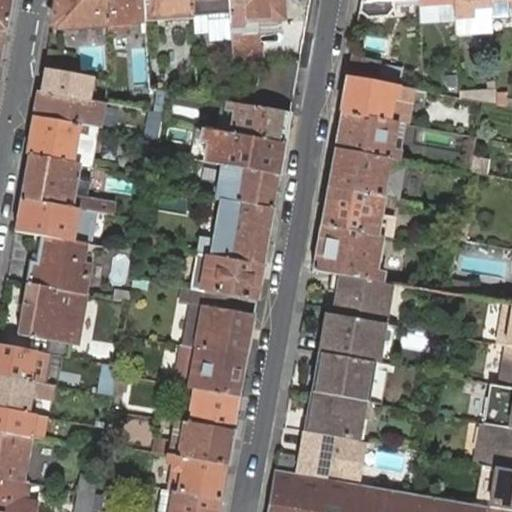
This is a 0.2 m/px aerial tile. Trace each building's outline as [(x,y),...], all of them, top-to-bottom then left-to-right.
[(0,0),(0,31),(7,31),(12,0),(0,0)] [(57,0),(53,25),(57,29),(108,24),(106,0),(57,0)] [(106,0),(108,24),(109,32),(127,30),(130,26),(130,23),(146,22),(144,0),(106,0)] [(191,0),(144,0),(146,22),(146,26),(193,22),(191,0)] [(228,0),(191,0),(193,22),(193,28),(208,27),(209,43),(232,41),(231,33),(230,18),(228,0)] [(280,0),(228,0),(230,18),(231,33),(232,41),(234,65),(240,65),(250,64),(261,64),(263,63),(261,48),(258,47),(257,32),(257,20),(282,18),(280,0)] [(361,0),(360,7),(359,12),(368,20),(387,18),(395,9),(394,5),(419,4),(418,0),(361,0)] [(489,0),(453,0),(454,3),(454,19),(456,35),(456,41),(473,39),(473,34),(492,34),(491,8),(491,7),(490,1),(489,0)] [(511,0),(489,0),(490,1),(491,7),(491,8),(511,7),(511,0)] [(454,3),(419,6),(420,21),(454,19),(454,3)] [(257,20),(257,32),(282,31),(282,18),(257,20)] [(59,38),(52,36),(46,68),(72,73),(76,57),(57,53),(59,38)] [(352,56),(348,78),(377,83),(380,65),(381,61),(352,56)] [(252,108),(290,115),(300,62),(263,63),(261,64),(252,108)] [(383,84),(386,68),(386,67),(380,65),(377,83),(383,84)] [(383,84),(394,86),(397,70),(386,68),(383,84)] [(45,71),(41,92),(89,100),(92,79),(45,71)] [(348,78),(341,113),(388,122),(396,123),(404,124),(406,125),(407,125),(413,90),(402,88),(398,87),(394,86),(383,84),(377,83),(348,78)] [(460,99),(482,103),(497,105),(496,90),(460,93),(460,99)] [(41,92),(36,118),(85,127),(95,130),(97,130),(99,130),(104,103),(89,100),(41,92)] [(506,94),(497,94),(497,105),(506,106),(506,94)] [(231,136),(285,145),(290,115),(252,108),(229,104),(228,110),(235,112),(231,136)] [(341,113),(334,150),(389,160),(399,162),(406,125),(404,124),(396,123),(388,122),(341,113)] [(88,135),(95,130),(85,127),(36,118),(29,155),(71,163),(73,157),(77,134),(88,135)] [(88,135),(77,134),(73,157),(91,160),(97,130),(95,130),(88,135)] [(223,165),(279,175),(285,145),(231,136),(204,130),(201,144),(208,146),(205,162),(223,165)] [(463,173),(470,174),(470,172),(473,157),(477,137),(470,137),(463,173)] [(199,161),(205,162),(208,146),(201,144),(199,161)] [(334,150),(327,188),(382,198),(389,199),(397,201),(399,189),(404,163),(389,160),(334,150)] [(73,197),(79,165),(71,163),(29,155),(21,201),(71,209),(78,211),(86,213),(86,212),(112,216),(114,204),(88,199),(88,200),(73,197)] [(473,157),(470,172),(485,175),(488,160),(473,157)] [(273,210),(279,175),(223,165),(217,200),(220,201),(273,210)] [(327,188),(321,226),(376,236),(381,205),(387,207),(389,199),(382,198),(327,188)] [(21,201),(15,232),(42,237),(72,242),(78,211),(71,209),(21,201)] [(263,267),(273,210),(220,201),(211,257),(263,267)] [(376,236),(382,236),(387,207),(381,205),(376,236)] [(81,244),(87,213),(86,213),(78,211),(72,242),(81,244)] [(339,276),(382,283),(384,274),(376,273),(382,236),(376,236),(321,226),(312,272),(332,275),(339,276)] [(83,265),(86,245),(81,244),(72,242),(42,237),(37,264),(31,263),(27,285),(85,295),(91,266),(83,265)] [(257,301),(263,267),(211,257),(197,254),(190,290),(204,293),(229,297),(257,301)] [(336,292),(339,276),(332,275),(329,291),(336,292)] [(383,324),(390,284),(387,283),(382,283),(339,276),(336,292),(332,315),(379,324),(383,324)] [(77,345),(86,296),(85,295),(27,285),(18,334),(77,345)] [(204,307),(226,311),(229,297),(204,293),(190,290),(180,288),(177,302),(194,305),(204,307)] [(254,316),(257,301),(229,297),(226,311),(204,307),(194,305),(193,314),(202,316),(196,349),(247,358),(254,316)] [(511,306),(505,305),(498,345),(508,347),(511,347),(511,306)] [(202,316),(193,314),(188,347),(196,349),(202,316)] [(376,364),(383,324),(379,324),(332,315),(325,314),(318,354),(372,363),(376,364)] [(395,327),(383,324),(376,364),(388,366),(395,327)] [(0,345),(0,376),(30,382),(35,352),(0,345)] [(189,388),(196,349),(188,347),(181,387),(189,388)] [(500,386),(511,388),(511,347),(508,347),(500,386)] [(240,397),(247,358),(196,349),(189,388),(195,389),(240,397)] [(35,352),(30,382),(44,384),(49,355),(35,352)] [(318,354),(311,393),(365,402),(369,403),(375,366),(376,364),(372,363),(318,354)] [(113,397),(113,392),(116,375),(118,367),(105,364),(100,395),(113,397)] [(124,394),(127,377),(116,375),(113,392),(124,394)] [(430,375),(428,412),(441,413),(444,376),(430,375)] [(0,376),(0,408),(27,414),(31,396),(36,396),(37,394),(52,397),(54,386),(44,384),(30,382),(0,376)] [(491,385),(484,425),(511,429),(511,388),(500,386),(491,385)] [(233,431),(240,397),(195,389),(189,423),(233,431)] [(312,418),(309,433),(358,442),(362,419),(368,420),(371,403),(369,403),(365,402),(311,393),(306,417),(312,418)] [(0,408),(0,431),(31,438),(35,415),(27,414),(0,408)] [(43,440),(47,418),(35,415),(31,438),(32,438),(43,440)] [(306,417),(303,432),(309,433),(312,418),(306,417)] [(227,466),(233,431),(189,423),(176,421),(175,430),(183,432),(182,436),(174,434),(173,441),(155,438),(152,452),(168,455),(227,466)] [(483,466),(511,470),(511,429),(484,425),(476,465),(483,466)] [(0,431),(0,477),(14,480),(25,482),(32,438),(31,438),(0,431)] [(309,433),(303,432),(299,456),(304,457),(309,433)] [(308,458),(305,476),(350,484),(360,486),(367,443),(358,442),(309,433),(304,457),(299,456),(298,457),(308,458)] [(279,454),(277,471),(292,474),(295,457),(279,454)] [(221,500),(227,466),(168,455),(167,463),(174,464),(168,491),(175,493),(221,500)] [(298,457),(295,474),(305,476),(308,458),(298,457)] [(490,508),(511,511),(511,470),(483,466),(479,486),(493,489),(490,508)] [(511,511),(490,508),(476,506),(412,495),(360,486),(350,484),(305,476),(295,474),(292,474),(277,471),(269,511),(511,511)] [(0,511),(37,511),(39,504),(26,502),(28,490),(36,491),(37,485),(30,483),(25,482),(14,480),(0,477),(0,511)] [(479,486),(476,506),(490,508),(493,489),(479,486)] [(218,511),(221,500),(175,493),(168,491),(162,490),(157,511),(218,511)] [(91,511),(92,510),(95,496),(79,493),(75,511),(91,511)]
